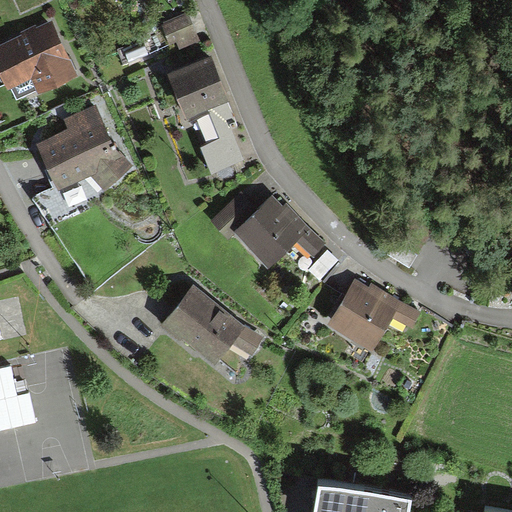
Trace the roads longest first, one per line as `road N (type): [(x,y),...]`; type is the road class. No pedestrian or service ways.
road 1 (residential): [(511,322),(402,276),(327,218),(272,151),(204,0)]
road 2 (residential): [(0,179),(74,299),(118,336)]
